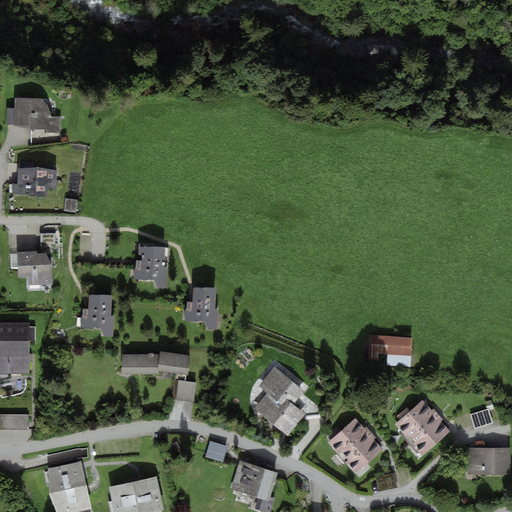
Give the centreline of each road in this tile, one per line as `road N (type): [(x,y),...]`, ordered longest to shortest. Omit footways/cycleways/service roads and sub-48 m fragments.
road 1 (residential): [(0,452),(184,423),(312,471),(334,491)]
road 2 (unknown): [(401,496),(390,449),(390,356)]
road 3 (residential): [(401,496),(443,450),(499,433)]
